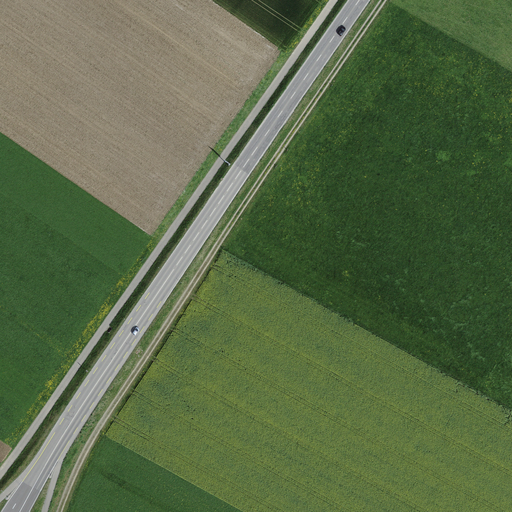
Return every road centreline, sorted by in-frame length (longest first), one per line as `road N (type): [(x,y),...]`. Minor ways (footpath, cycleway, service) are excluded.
road 1 (primary): [(15,511),(358,0)]
road 2 (track): [(59,511),(99,421),(383,0)]
road 3 (track): [(332,0),(0,470)]
